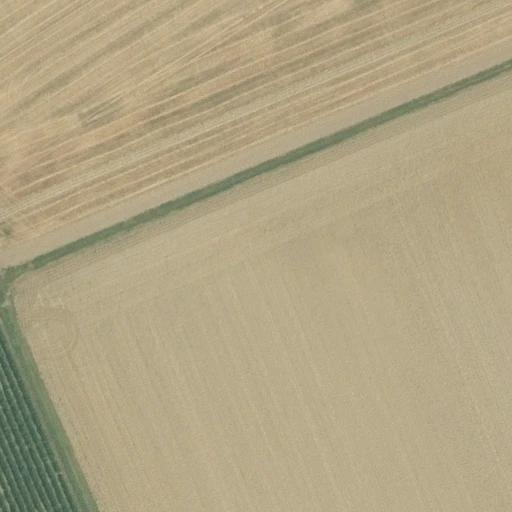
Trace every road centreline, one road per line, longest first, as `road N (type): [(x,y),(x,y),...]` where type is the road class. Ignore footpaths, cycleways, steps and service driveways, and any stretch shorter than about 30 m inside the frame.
road 1 (track): [(10,296),(511,84)]
road 2 (track): [(101,511),(10,296)]
